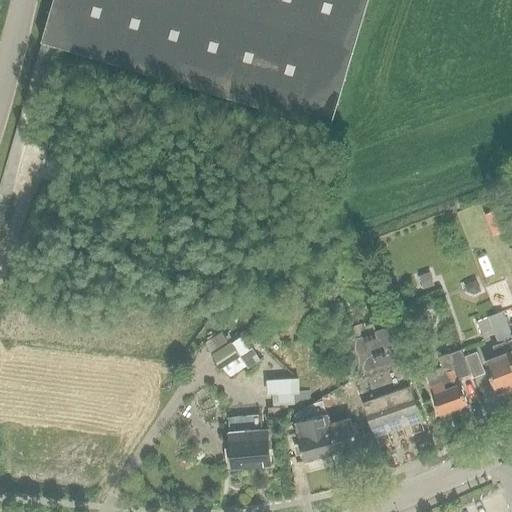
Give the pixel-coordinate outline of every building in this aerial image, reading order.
[(331,127),(369,0),(54,0),(42,41),(331,127)] [(430,274),(419,277),(424,290),(434,287),(430,274)] [(476,281),(465,287),(468,293),(474,296),(481,293),(476,281)] [(495,314),(489,316),(494,330),(507,325),(502,311),(495,314)] [(152,359),(186,360),(187,322),(153,321),(152,359)] [(423,420),(391,325),(351,338),(363,374),(354,377),(374,436),(423,420)] [(507,325),(494,330),(500,344),(506,342),(511,339),(511,336),(507,325)] [(222,332),(205,344),(221,369),(240,357),(248,370),(261,362),(253,348),(249,350),(241,337),(230,344),(222,332)] [(511,387),(511,357),(510,352),(506,342),(500,344),(494,346),(498,356),(485,362),(497,393),(511,387)] [(470,374),(461,350),(449,354),(439,358),(443,368),(426,374),(430,386),(440,413),(469,403),(461,383),(460,383),(459,378),(465,376),(470,374)] [(479,376),(484,374),(476,353),(464,357),(472,379),(479,376)] [(273,378),(274,405),(301,404),(300,377),(273,378)] [(323,397),(296,414),(297,433),(305,462),(338,453),(330,424),(323,397)] [(350,418),(330,424),(338,453),(358,447),(350,418)] [(269,431),(230,434),(232,468),(272,465),(269,431)]
